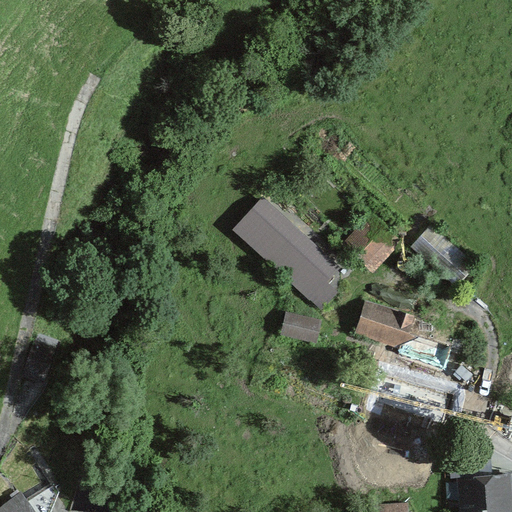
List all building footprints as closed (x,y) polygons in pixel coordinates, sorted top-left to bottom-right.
[(238,227),(322,305),(357,269),(272,190),(238,227)] [(345,245),(364,262),(384,240),(365,223),(345,245)] [(431,224),(411,246),(455,286),(458,284),(464,290),(478,275),(471,269),(476,264),(431,224)] [(436,396),(451,345),(407,331),(411,317),(365,303),(357,329),(404,344),(385,404),(443,423),(450,400),(436,396)] [(284,332),(314,338),(317,323),(287,317),(284,332)] [(36,343),(26,373),(42,378),(51,348),(36,343)] [(467,511),(506,511),(503,473),(465,476),(467,511)] [(46,511),(56,490),(51,482),(24,501),(31,511),(46,511)]
